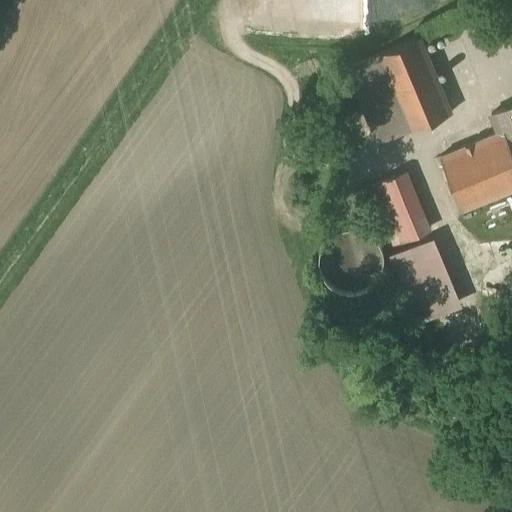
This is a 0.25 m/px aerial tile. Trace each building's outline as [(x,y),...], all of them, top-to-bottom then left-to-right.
[(365,50),(348,57),(376,128),(450,100),(422,28),(365,50)] [(497,124),(441,147),(466,207),(511,187),(511,96),(490,106),(497,124)] [(406,159),(364,177),(388,234),(431,216),(406,159)] [(319,230),(312,286),(364,292),(371,236),(319,230)] [(382,254),(410,325),(453,307),(425,237),(382,254)]
